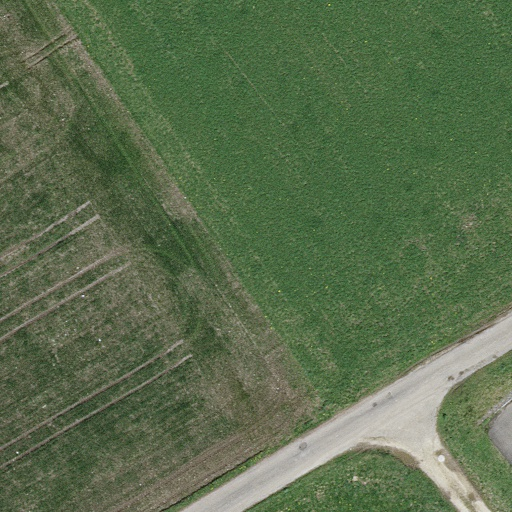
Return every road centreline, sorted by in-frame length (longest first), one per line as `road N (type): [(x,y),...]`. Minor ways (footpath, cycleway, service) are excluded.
road 1 (residential): [(511,347),(236,511)]
road 2 (track): [(491,511),(407,411)]
